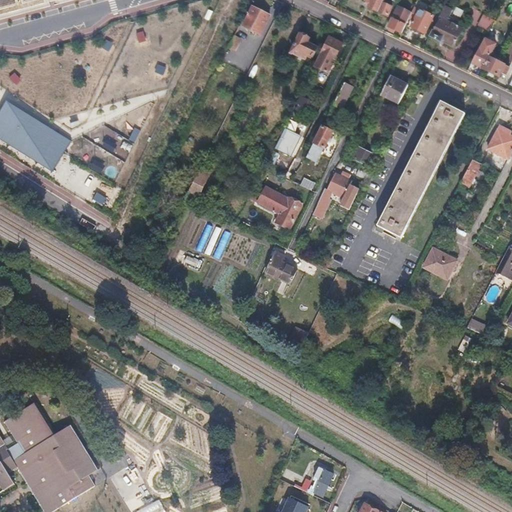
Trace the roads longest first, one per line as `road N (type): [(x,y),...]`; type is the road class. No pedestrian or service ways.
road 1 (residential): [(301,0),(511,100)]
road 2 (residential): [(143,0),(0,38)]
